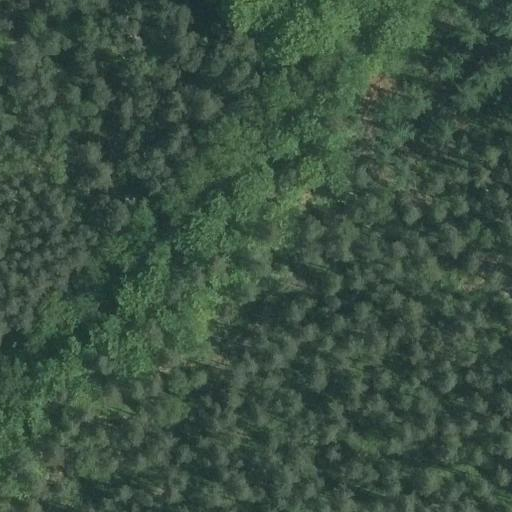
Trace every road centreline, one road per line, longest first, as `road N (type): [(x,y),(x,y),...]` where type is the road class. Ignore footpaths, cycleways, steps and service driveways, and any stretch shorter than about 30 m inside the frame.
road 1 (track): [(0,397),(394,0)]
road 2 (track): [(307,88),(511,299)]
